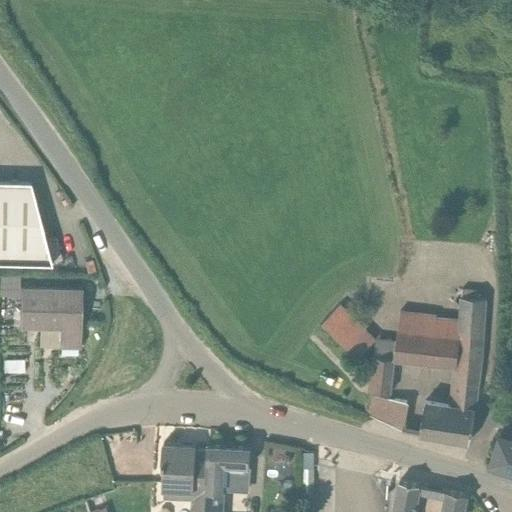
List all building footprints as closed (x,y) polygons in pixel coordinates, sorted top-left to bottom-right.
[(0,262),(51,264),(31,184),(18,183),(18,182),(10,182),(10,183),(0,182),(0,262)] [(59,348),(80,348),(81,288),(20,287),(19,326),(59,327),(59,348)] [(400,310),(392,358),(373,355),(367,391),(392,394),(395,362),(454,369),(451,403),(426,399),(420,433),(470,443),(484,352),(487,299),(460,297),(458,318),(436,317),(437,314),(400,310)] [(358,358),(375,340),(377,338),(341,304),(322,323),(358,358)] [(369,415),(403,429),(408,402),(375,396),(369,415)] [(494,467),(511,472),(511,436),(500,433),(491,461),(494,467)] [(191,511),(205,511),(209,446),(163,443),(161,479),(171,480),(172,475),(181,476),(180,488),(192,489),(191,511)] [(209,446),(205,511),(224,511),(226,490),(250,491),(251,467),(248,466),(250,448),(209,446)] [(414,511),(420,485),(400,481),(394,511),(414,511)] [(463,511),(467,494),(447,491),(443,511),(463,511)]
